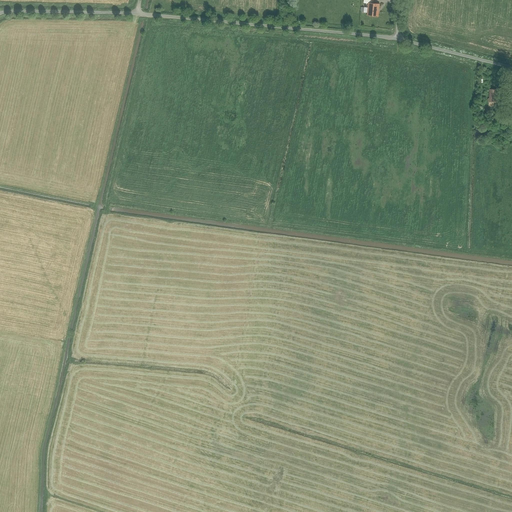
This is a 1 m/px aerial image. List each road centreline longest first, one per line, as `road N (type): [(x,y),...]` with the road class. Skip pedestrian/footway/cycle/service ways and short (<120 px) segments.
road 1 (unclassified): [(511,68),(394,38),(137,13)]
road 2 (unclassified): [(0,10),(137,13)]
